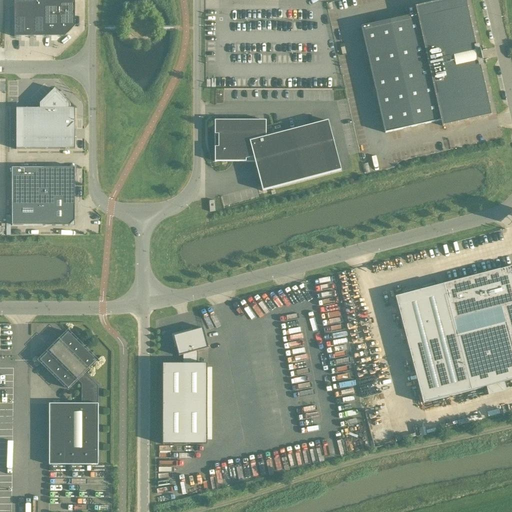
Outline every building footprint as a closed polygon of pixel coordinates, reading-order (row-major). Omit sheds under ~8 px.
[(14,0),(14,3),(14,37),(64,37),(75,27),(74,0),(14,0)] [(464,0),(452,0),(440,3),(416,8),(417,14),(361,27),(385,133),(441,120),(443,126),(491,116),(479,66),(481,65),(477,47),(475,48),(464,0)] [(16,149),(75,149),(75,109),(69,109),(69,104),(55,89),(40,104),(40,109),(16,109),(16,149)] [(215,121),(215,162),(255,162),(262,191),(341,170),(328,121),(265,137),(265,121),(215,121)] [(11,226),(22,226),(43,226),(69,226),(75,221),(74,177),(75,168),(63,168),(43,168),(12,168),(11,168),(11,226)] [(511,266),(395,297),(423,403),(511,380),(511,266)] [(264,309),(238,316),(246,347),(250,346),(278,453),(355,433),(320,299),(265,314),(264,309)] [(184,333),(173,336),(178,356),(183,355),(183,364),(162,364),(162,444),(207,444),(207,364),(197,364),(197,351),(208,348),(203,328),(192,331),(193,333),(191,333),(191,331),(185,333),(185,335),(184,335),(184,333)] [(68,332),(39,361),(68,389),(77,380),(81,384),(81,404),(49,404),(49,465),(98,465),(98,457),(98,386),(85,372),(96,361),(68,332)] [(0,511),(12,511),(12,497),(0,497),(0,511)]
